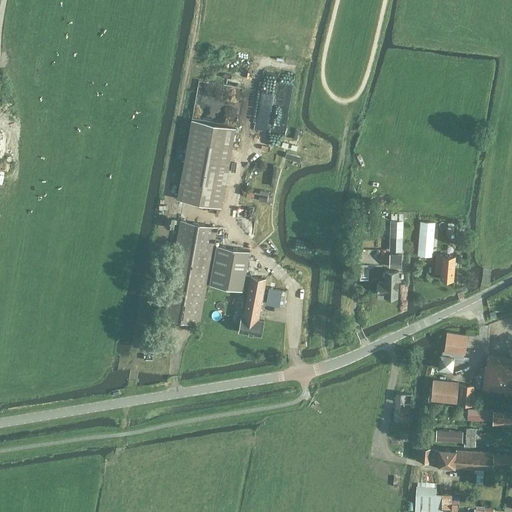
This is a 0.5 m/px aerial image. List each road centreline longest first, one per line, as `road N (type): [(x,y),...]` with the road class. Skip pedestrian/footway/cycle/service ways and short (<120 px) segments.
road 1 (tertiary): [(511,280),(328,367),(0,426)]
road 2 (track): [(301,373),(293,291),(227,221),(168,207),(201,0)]
road 3 (track): [(168,207),(117,463),(88,472)]
road 4 (track): [(328,367),(323,315),(348,102)]
road 5 (track): [(328,41),(326,94),(336,102),(360,95),(384,0)]
road 6 (track): [(384,342),(396,372),(383,448),(390,458),(449,477)]
